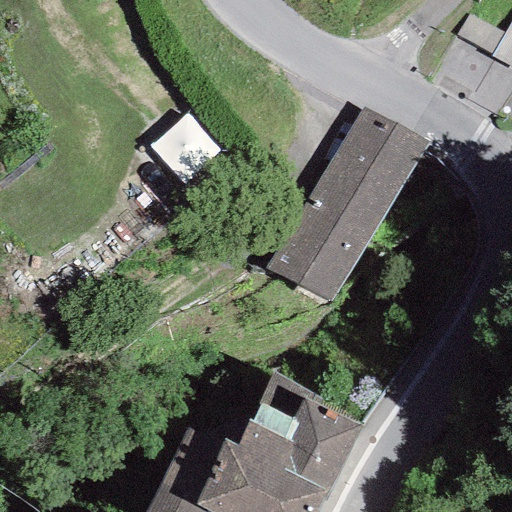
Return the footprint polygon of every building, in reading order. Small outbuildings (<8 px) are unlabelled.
[(500,38),(468,19),(457,38),(489,57),(500,38)] [(511,23),(491,59),(511,70),(511,23)] [(427,144),(361,108),(263,267),(326,303),(427,144)] [(184,183),(220,151),(185,112),(148,145),(184,183)] [(324,501),(361,427),(316,405),(319,399),(272,373),(251,422),(247,419),(236,446),(222,440),(222,445),(188,427),(144,511),(202,511),(204,511),(206,511),(314,511),(320,500),(324,501)]
